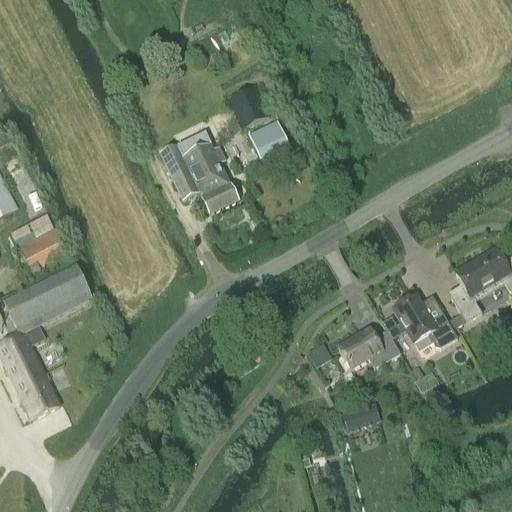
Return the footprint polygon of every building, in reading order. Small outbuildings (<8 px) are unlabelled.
[(241,133),(268,121),(254,92),(228,104),(241,133)] [(257,160),(287,146),(277,126),(248,140),(257,160)] [(182,161),(198,196),(199,196),(210,217),(237,205),(218,168),(223,165),(218,152),(212,154),(209,149),(182,161)] [(182,204),(198,196),(182,161),(182,162),(177,151),(160,159),(182,204)] [(0,183),(0,220),(15,213),(0,183)] [(17,254),(34,283),(72,262),(55,233),(17,254)] [(463,291),(449,299),(461,319),(466,327),(481,318),(471,300),(502,282),(511,297),(511,261),(503,267),(496,254),(455,278),(463,291)] [(0,348),(0,360),(19,399),(34,391),(28,375),(38,370),(29,351),(44,343),(38,331),(91,304),(73,268),(1,304),(0,302),(0,321),(11,343),(0,348)] [(402,329),(388,338),(392,345),(405,338),(412,351),(428,341),(435,353),(439,354),(457,343),(452,335),(466,327),(461,319),(448,327),(434,303),(422,310),(416,301),(394,314),(402,329)] [(370,334),(338,353),(351,374),(368,364),(374,373),(388,365),(400,358),(392,345),(388,338),(386,335),(375,342),(370,334)] [(240,377),(268,360),(257,343),(230,361),(240,377)] [(34,391),(19,399),(31,424),(58,411),(38,370),(28,375),(34,391)] [(353,417),(343,420),(346,433),(347,437),(371,430),(365,412),(352,416),(353,417)]
